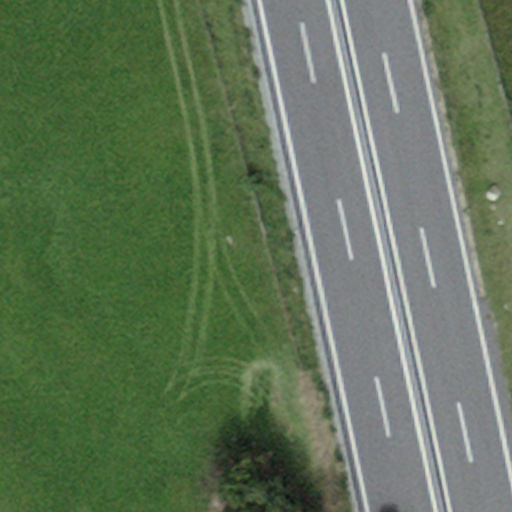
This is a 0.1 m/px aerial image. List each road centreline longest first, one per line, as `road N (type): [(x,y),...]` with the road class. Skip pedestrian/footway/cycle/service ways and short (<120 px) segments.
road 1 (trunk): [(292,0),(400,511)]
road 2 (trunk): [(479,511),(372,0)]
